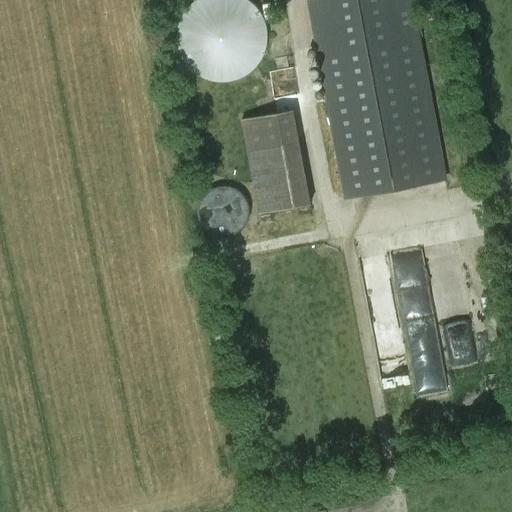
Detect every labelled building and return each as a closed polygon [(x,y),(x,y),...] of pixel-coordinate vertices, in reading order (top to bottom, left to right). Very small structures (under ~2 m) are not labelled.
[(258,75),(269,0),(268,0),(205,0),(196,65),(258,75)] [(307,0),(345,199),(448,179),(413,0),(307,0)] [(259,212),(312,203),(300,141),(294,110),(242,120),(248,150),(259,212)] [(475,330),(471,331),(453,224),(430,228),(451,352),(478,348),(475,330)] [(419,393),(452,387),(425,246),(367,257),(378,314),(403,310),(419,393)] [(505,360),(504,313),(477,314),(479,361),(505,360)]
